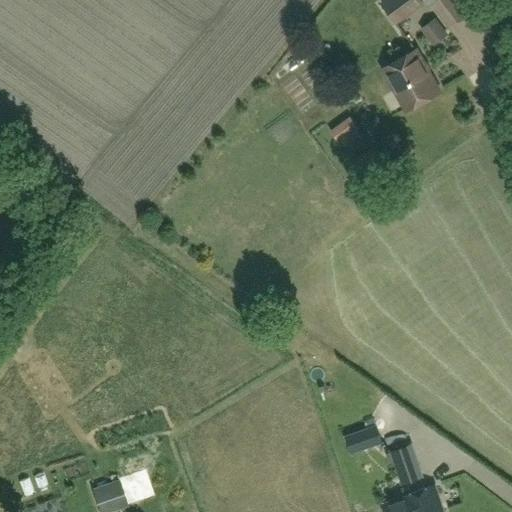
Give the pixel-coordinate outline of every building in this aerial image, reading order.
[(397,23),(424,3),(421,0),(388,0),(382,4),(389,13),(387,14),(393,22),(395,20),(397,23)] [(479,0),(443,0),(460,21),(482,4),(479,0)] [(435,19),(422,29),(434,45),(447,35),(435,19)] [(486,30),(493,59),(511,54),(511,24),(486,30)] [(383,69),(406,110),(440,91),(417,50),(383,69)] [(329,130),(338,143),(358,129),(349,116),(329,130)] [(353,164),(362,176),(380,163),(371,151),(353,164)] [(401,485),(423,477),(411,443),(389,451),(401,485)] [(120,482),(92,492),(99,511),(107,511),(128,505),(120,482)] [(404,498),(384,505),(385,511),(442,511),(442,510),(444,509),(435,485),(403,496),(404,498)]
